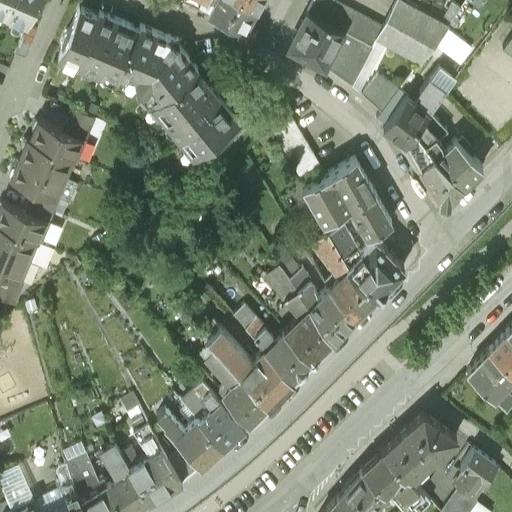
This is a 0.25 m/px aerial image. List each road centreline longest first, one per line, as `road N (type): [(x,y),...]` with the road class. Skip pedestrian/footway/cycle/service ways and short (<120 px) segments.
road 1 (unclassified): [(443,253),(242,453),(163,511)]
road 2 (residential): [(443,253),(389,156),(348,112),(273,61),(262,43)]
road 3 (unclassified): [(286,494),(409,383)]
road 4 (residential): [(56,0),(0,133)]
road 5 (unclassified): [(409,383),(511,288)]
road 6 (residential): [(409,383),(511,458)]
